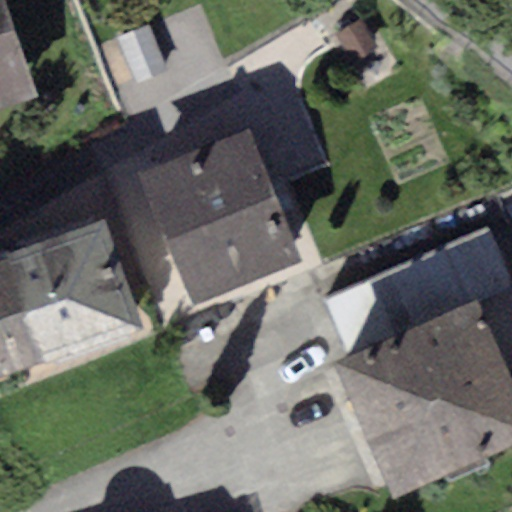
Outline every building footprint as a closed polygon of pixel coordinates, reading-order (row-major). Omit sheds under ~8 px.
[(6,0),(0,0),(0,113),(40,100),(6,0)] [(151,103),(226,69),(199,7),(120,39),(151,103)] [(357,63),(379,49),(362,22),(339,36),(357,63)] [(250,132),(143,174),(194,306),(301,264),(250,132)] [(45,364),(148,331),(107,221),(12,258),(45,364)] [(511,285),(490,233),(329,300),(353,356),(480,302),(511,288),(511,285)] [(0,380),(45,364),(12,258),(0,262),(0,380)] [(511,363),(511,288),(480,302),(508,365),(511,363)] [(353,356),(339,364),(398,499),(511,448),(511,374),(508,365),(480,302),(353,356)]
